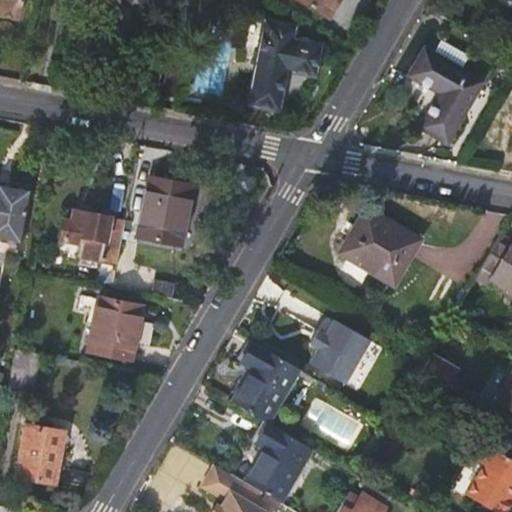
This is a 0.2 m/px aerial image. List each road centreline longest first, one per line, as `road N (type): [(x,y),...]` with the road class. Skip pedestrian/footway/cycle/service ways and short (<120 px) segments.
road 1 (residential): [(104,511),(311,158)]
road 2 (residential): [(311,158),(0,99)]
road 3 (residential): [(511,195),(311,158)]
road 4 (residential): [(311,158),(405,0)]
